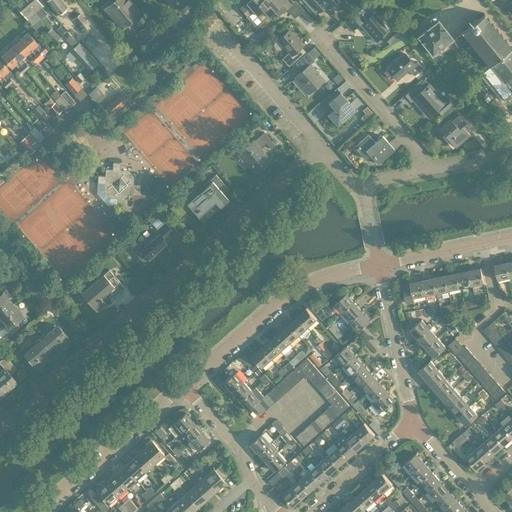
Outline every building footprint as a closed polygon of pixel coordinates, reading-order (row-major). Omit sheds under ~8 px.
[(32,25),(40,18),(24,0),(22,0),(16,5),(32,25)] [(37,0),(24,0),(40,18),(40,19),(47,14),(41,7),(42,6),(37,0)] [(64,9),(67,7),(61,0),(46,0),(58,14),(60,13),(63,18),(68,14),(64,9)] [(121,27),(139,11),(129,0),(113,0),(105,8),(121,27)] [(248,0),(240,8),(247,15),(246,16),(256,27),(269,16),(268,16),(274,11),(277,15),(284,10),(291,4),(287,0),(248,0)] [(327,5),(329,8),(338,0),(302,0),(316,15),(327,5)] [(366,5),(347,22),(353,30),(361,23),(376,41),(388,30),(372,12),(377,8),(370,1),(366,5)] [(461,31),(461,32),(462,32),(466,37),(465,38),(466,38),(467,38),(470,42),(469,43),(470,44),(471,43),(475,48),(474,48),(475,49),(475,48),(479,53),(478,54),(479,55),(480,54),(483,58),(482,59),(483,60),(484,59),(488,64),(487,65),(488,65),(482,73),(503,99),(511,91),(511,50),(510,48),(511,48),(511,46),(510,46),(506,41),(507,40),(506,39),(505,40),(502,36),(503,35),(502,34),(501,35),(497,31),(498,30),(498,29),(497,30),(493,26),(494,25),(493,24),(492,25),(489,20),(490,19),(489,18),(488,19),(484,14),(484,13),(483,12),(483,14),(477,19),(477,18),(475,19),(475,20),(478,24),(473,28),(470,24),(469,24),(468,25),(468,26),(462,31),(461,31)] [(80,25),(86,20),(80,13),(74,18),(80,25)] [(475,19),(469,23),(469,24),(470,24),(473,28),(478,24),(475,20),(475,19)] [(148,41),(161,30),(152,20),(139,31),(148,41)] [(439,22),(439,20),(438,20),(437,21),(431,26),(430,26),(425,30),(426,30),(419,35),(418,35),(419,37),(419,36),(423,41),(422,41),(427,48),(428,48),(431,52),(431,53),(432,54),(433,53),(439,48),(440,49),(446,44),(445,43),(451,38),(452,39),(452,38),(451,37),(446,31),(447,31),(444,27),(439,22)] [(66,31),(61,26),(57,31),(61,35),(66,31)] [(55,43),(61,38),(51,28),(45,34),(55,43)] [(301,47),(303,46),(289,30),(274,43),(274,46),(277,49),(280,49),(284,46),(289,52),(282,58),(289,66),(305,51),(301,47)] [(42,49),(38,44),(27,32),(21,38),(38,58),(41,55),(39,52),(42,49)] [(397,32),(394,34),(399,40),(403,38),(397,32)] [(462,32),(453,40),(461,50),(469,44),(473,49),(474,48),(475,48),(471,43),(470,44),(469,43),(470,42),(467,38),(466,38),(465,38),(466,37),(462,32)] [(93,48),(97,41),(88,36),(84,43),(93,48)] [(35,61),(38,58),(21,38),(14,44),(25,55),(28,53),(35,61)] [(79,43),(75,46),(70,51),(89,72),(98,64),(79,43)] [(22,58),(25,55),(14,44),(8,50),(26,70),(29,67),(22,58)] [(22,73),(26,70),(8,50),(1,55),(12,67),(15,64),(22,73)] [(314,60),(313,59),(308,53),(308,52),(295,63),(302,70),(294,77),(309,94),(325,80),(310,63),(314,60)] [(417,62),(414,64),(405,53),(387,69),(397,80),(409,70),(413,76),(422,68),(417,62)] [(13,75),(9,70),(0,60),(0,73),(9,84),(14,89),(17,86),(10,78),(13,75)] [(273,74),(276,77),(282,72),(279,69),(273,74)] [(55,70),(52,73),(58,80),(61,77),(55,70)] [(9,84),(0,73),(0,81),(6,87),(9,84)] [(80,82),(84,79),(79,73),(75,77),(80,82)] [(411,88),(421,79),(417,74),(407,83),(411,88)] [(72,77),(65,84),(73,93),(80,87),(72,77)] [(414,87),(405,95),(411,101),(413,99),(428,116),(439,106),(444,102),(430,85),(425,79),(415,88),(414,87)] [(90,83),(84,88),(89,94),(94,89),(90,83)] [(71,106),(76,102),(65,90),(60,94),(71,106)] [(60,95),(56,91),(51,95),(55,100),(60,95)] [(337,126),(356,110),(340,91),(328,102),(334,108),(327,114),(337,126)] [(121,93),(106,106),(113,114),(128,100),(121,93)] [(55,116),(61,110),(54,103),(48,109),(55,116)] [(449,103),(438,112),(441,115),(448,109),(452,106),(449,103)] [(42,122),(49,116),(38,104),(32,110),(42,122)] [(462,125),(466,121),(458,112),(439,128),(455,147),(470,135),(462,125)] [(39,131),(44,127),(37,119),(32,123),(39,131)] [(39,131),(35,126),(29,131),(39,142),(45,137),(39,131)] [(271,149),(275,145),(264,132),(254,140),(253,140),(238,153),(256,174),(271,160),(261,148),(267,143),(271,149)] [(32,145),(36,142),(29,134),(24,138),(26,140),(22,144),(30,152),(34,148),(32,145)] [(382,135),(375,142),(368,134),(355,146),(366,159),(370,154),(378,163),(394,149),(382,135)] [(291,148),(287,152),(291,157),(296,153),(291,148)] [(4,177),(19,164),(15,160),(1,173),(4,177)] [(120,170),(121,163),(113,162),(113,169),(105,169),(105,176),(98,175),(98,183),(105,184),(104,191),(111,198),(118,199),(118,206),(125,206),(126,199),(133,199),(133,193),(140,193),(140,185),(133,185),(134,178),(127,170),(120,170)] [(182,196),(170,208),(179,218),(191,207),(195,212),(197,210),(197,211),(199,209),(207,218),(220,206),(214,200),(216,199),(222,205),(229,199),(223,193),(228,188),(215,174),(196,191),(193,187),(182,196)] [(158,211),(153,215),(156,219),(161,214),(158,211)] [(138,248),(135,251),(143,261),(147,258),(148,260),(168,243),(165,239),(174,232),(165,222),(156,230),(157,231),(138,248)] [(498,280),(510,277),(506,262),(495,265),(498,280)] [(472,285),(484,283),(481,268),(469,270),(472,285)] [(115,296),(125,287),(109,269),(81,293),(97,312),(106,304),(101,298),(110,291),(115,296)] [(460,288),(472,285),(469,270),(457,273),(460,288)] [(449,290),(460,288),(457,273),(445,275),(448,290),(449,290)] [(449,290),(448,290),(445,275),(434,278),(437,293),(438,297),(443,296),(442,293),(449,292),(449,290)] [(437,293),(434,278),(422,280),(425,295),(437,293)] [(413,298),(425,295),(422,280),(410,283),(413,298)] [(0,314),(13,303),(2,291),(0,292),(0,314)] [(342,312),(354,302),(346,292),(340,298),(338,296),(333,301),(342,312)] [(350,321),(362,311),(354,302),(342,312),(350,321)] [(15,322),(23,315),(13,303),(0,314),(0,317),(7,325),(5,327),(10,332),(18,325),(15,322)] [(322,320),(327,316),(315,303),(311,308),(322,320)] [(308,327),(317,319),(306,307),(297,315),(308,327)] [(358,330),(370,320),(362,311),(350,321),(358,330)] [(511,319),(509,316),(504,311),(501,314),(505,319),(506,319),(508,322),(511,319)] [(297,315),(296,314),(290,319),(291,320),(288,323),(298,335),(308,327),(297,315)] [(500,323),(505,319),(501,314),(496,318),(500,323)] [(429,323),(427,325),(421,319),(408,331),(414,337),(415,336),(418,339),(429,329),(432,326),(429,323)] [(330,330),(335,325),(332,322),(327,326),(330,330)] [(289,343),(298,335),(288,323),(279,331),(289,343)] [(486,335),(496,327),(491,323),(482,331),(486,335)] [(58,350),(70,340),(57,325),(45,335),(43,333),(38,337),(48,349),(53,345),(58,350)] [(490,340),(499,332),(496,327),(486,335),(490,340)] [(437,337),(429,329),(418,339),(425,348),(437,337)] [(280,351),(289,343),(279,331),(270,339),(280,351)] [(494,344),(503,336),(499,332),(490,340),(494,344)] [(507,341),(507,340),(503,336),(494,344),(498,349),(507,341)] [(44,353),(48,349),(38,337),(34,341),(35,343),(23,354),(36,369),(49,358),(44,353)] [(332,354),(317,337),(313,340),(317,345),(329,358),(332,354)] [(434,357),(445,347),(437,337),(425,348),(434,357)] [(456,354),(463,347),(455,338),(448,345),(456,354)] [(271,359),(280,351),(270,339),(261,347),(271,359)] [(502,353),(511,345),(507,341),(498,349),(502,353)] [(343,364),(355,354),(347,345),(335,355),(343,364)] [(506,358),(511,352),(511,346),(511,345),(502,353),(506,358)] [(460,359),(469,351),(465,346),(463,347),(456,354),(460,359)] [(262,367),(271,359),(261,347),(252,355),(262,367)] [(464,363),(473,355),(469,351),(460,359),(464,363)] [(246,363),(251,359),(246,353),(242,357),(246,363)] [(322,363),(322,362),(313,353),(310,356),(319,366),(322,363)] [(351,373),(363,363),(355,354),(343,364),(351,373)] [(468,368),(477,360),(473,355),(464,363),(468,368)] [(10,375),(16,369),(5,356),(0,359),(0,363),(3,367),(0,370),(0,384),(5,390),(16,382),(10,375)] [(311,380),(320,372),(307,358),(298,366),(306,375),(311,380)] [(426,380),(438,370),(430,360),(418,371),(426,380)] [(472,372),(481,364),(477,360),(468,368),(472,372)] [(254,372),(259,368),(254,362),(249,366),(249,367),(254,372)] [(290,362),(284,366),(288,370),(288,371),(294,366),(293,366),(290,362)] [(359,382),(371,372),(363,363),(351,373),(359,382)] [(475,377),(485,369),(481,364),(472,372),(475,377)] [(457,369),(462,374),(467,370),(462,365),(457,369)] [(301,379),(306,375),(298,366),(294,370),(301,379)] [(479,381),(489,373),(485,369),(475,377),(479,381)] [(226,370),(220,374),(224,379),(229,374),(226,370)] [(297,383),(301,379),(294,370),(289,374),(297,383)] [(434,389),(446,379),(438,370),(426,380),(434,389)] [(232,391),(244,381),(236,372),(224,382),(232,391)] [(314,385),(324,377),(320,372),(311,380),(314,385)] [(367,391),(379,381),(371,372),(359,382),(367,391)] [(332,381),(336,377),(333,373),(328,377),(332,381)] [(484,386),(493,378),(489,373),(479,381),(484,386)] [(292,386),(297,383),(289,374),(285,378),(292,386)] [(318,389),(328,381),(324,377),(314,385),(318,389)] [(288,390),(292,386),(285,378),(280,382),(288,390)] [(487,390),(497,382),(493,378),(484,386),(487,390)] [(442,398),(454,388),(446,379),(434,389),(442,398)] [(240,400),(252,390),(244,381),(232,391),(240,400)] [(322,394),(332,386),(328,381),(318,389),(322,394)] [(375,400),(387,390),(379,381),(367,391),(375,400)] [(283,394),(288,390),(280,382),(276,386),(283,394)] [(491,394),(500,386),(497,382),(487,390),(491,394)] [(279,398),(283,394),(276,386),(271,390),(279,398)] [(326,398),(336,390),(332,386),(322,394),(326,398)] [(496,400),(505,392),(500,386),(491,394),(496,400)] [(240,400),(239,401),(247,410),(249,409),(253,406),(257,402),(262,398),(263,397),(264,396),(255,387),(252,390),(240,400)] [(450,407),(461,397),(454,388),(442,398),(450,407)] [(274,402),(279,398),(271,390),(267,394),(274,402)] [(340,413),(349,405),(336,390),(326,398),(332,404),(340,413)] [(379,413),(395,399),(387,390),(375,400),(375,401),(371,404),(379,413)] [(357,398),(357,397),(352,391),(350,391),(349,392),(349,391),(344,395),(353,405),(354,403),(353,402),(353,401),(357,398)] [(270,406),(274,402),(267,394),(263,397),(262,398),(270,406)] [(458,416),(469,406),(461,397),(450,407),(458,416)] [(265,411),(270,406),(262,398),(257,402),(265,411)] [(261,414),(265,411),(257,402),(253,406),(261,414)] [(335,417),(340,413),(332,404),(327,408),(335,417)] [(466,426),(478,415),(469,406),(458,416),(466,426)] [(331,421),(335,417),(327,408),(323,412),(331,421)] [(364,417),(368,413),(365,409),(360,413),(364,417)] [(181,431),(193,421),(185,411),(173,422),(170,425),(178,435),(182,431),(181,431)] [(326,425),(331,421),(323,412),(318,416),(326,425)] [(322,429),(326,425),(318,416),(314,420),(322,429)] [(511,436),(511,418),(502,426),(511,436)] [(317,433),(322,429),(314,420),(309,424),(317,433)] [(189,440),(201,430),(193,421),(181,431),(182,431),(189,440)] [(365,442),(374,434),(364,422),(355,430),(365,442)] [(313,437),(317,433),(309,424),(305,428),(313,437)] [(503,445),(511,437),(511,436),(502,426),(493,433),(503,445)] [(160,427),(155,431),(156,433),(158,435),(161,438),(166,434),(163,431),(161,429),(160,427)] [(308,441),(313,437),(305,428),(300,432),(308,441)] [(466,429),(462,433),(466,438),(471,434),(466,429)] [(198,449),(209,439),(201,430),(189,440),(198,449)] [(356,450),(365,442),(355,430),(346,438),(356,450)] [(304,445),(308,441),(300,432),(296,436),(304,445)] [(258,453),(270,442),(262,433),(250,443),(258,453)] [(458,436),(452,441),(458,447),(467,439),(466,438),(462,433),(458,436)] [(494,453),(503,445),(493,433),(484,441),(494,453)] [(346,438),(343,435),(334,443),(337,446),(347,458),(356,450),(346,438)] [(154,462),(164,454),(152,440),(143,449),(154,462)] [(486,461),(494,453),(484,441),(476,449),(486,461)] [(266,462),(278,451),(270,442),(258,453),(266,462)] [(338,466),(347,458),(337,446),(328,454),(338,466)] [(145,470),(154,462),(143,449),(133,457),(145,470)] [(476,469),(486,461),(476,449),(466,457),(476,469)] [(275,471),(286,460),(278,451),(266,462),(275,471)] [(172,465),(176,461),(168,453),(164,457),(172,465)] [(412,472),(424,462),(416,453),(404,463),(412,472)] [(329,474),(338,466),(328,454),(319,462),(329,474)] [(136,479),(145,470),(133,457),(124,465),(136,479)] [(320,482),(329,474),(319,462),(310,470),(320,482)] [(420,481),(432,471),(424,462),(412,472),(420,481)] [(192,473),(197,469),(193,464),(188,468),(192,473)] [(126,487),(136,479),(124,465),(115,473),(126,487)] [(223,479),(228,475),(219,465),(215,470),(213,468),(204,476),(216,490),(225,482),(223,479)] [(311,490),(320,482),(310,470),(301,478),(311,490)] [(174,476),(173,475),(169,471),(165,474),(170,479),(174,476)] [(428,490),(440,480),(432,471),(420,481),(428,490)] [(272,485),(282,476),(278,472),(268,481),(272,485)] [(383,492),(392,484),(382,472),(373,480),(383,492)] [(117,495),(126,487),(115,473),(105,481),(117,495)] [(165,484),(170,479),(165,474),(160,479),(165,484)] [(207,498),(216,490),(204,476),(194,485),(207,498)] [(179,486),(183,482),(178,477),(174,480),(179,486)] [(302,498),(311,490),(301,478),(292,486),(302,498)] [(100,486),(96,490),(106,502),(108,503),(114,497),(116,500),(119,498),(116,495),(117,495),(105,481),(105,482),(104,480),(99,485),(100,486)] [(174,490),(179,486),(174,480),(169,485),(174,490)] [(373,500),(383,492),(373,480),(363,488),(373,500)] [(436,499),(448,489),(440,480),(428,490),(436,499)] [(197,506),(207,498),(194,485),(185,493),(197,506)] [(510,503),(511,501),(511,485),(502,494),(510,503)] [(293,506),(302,498),(292,486),(282,494),(293,506)] [(150,496),(155,492),(150,487),(146,491),(150,496)] [(365,508),(373,500),(363,488),(355,496),(365,508)] [(444,508),(456,498),(448,489),(436,499),(444,508)] [(146,500),(150,496),(146,491),(141,495),(146,500)] [(160,502),(164,498),(160,493),(156,497),(160,502)] [(185,511),(191,511),(197,506),(185,493),(176,501),(185,511)] [(100,508),(104,504),(96,494),(91,498),(100,508)] [(352,511),(359,511),(365,508),(355,496),(345,504),(352,511)] [(160,502),(156,497),(146,505),(151,510),(160,502)] [(131,511),(132,511),(137,508),(129,498),(124,503),(131,511)] [(447,511),(457,511),(464,507),(456,498),(444,508),(447,511)] [(79,499),(64,511),(81,511),(79,509),(84,505),(79,499)] [(169,511),(185,511),(176,501),(167,509),(169,511)] [(123,511),(131,511),(124,503),(119,507),(123,511)]
